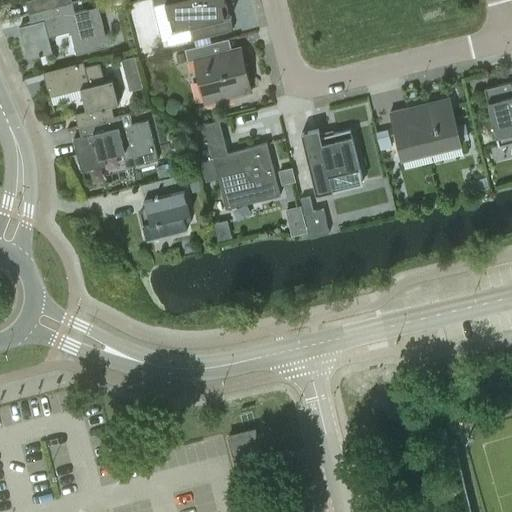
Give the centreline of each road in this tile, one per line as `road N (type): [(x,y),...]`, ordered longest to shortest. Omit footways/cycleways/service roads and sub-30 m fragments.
road 1 (residential): [(509,37),(295,87),(273,0)]
road 2 (tertiary): [(31,315),(161,367),(210,369),(303,347)]
road 3 (tertiary): [(303,347),(511,297)]
road 4 (unclassified): [(345,511),(303,347)]
